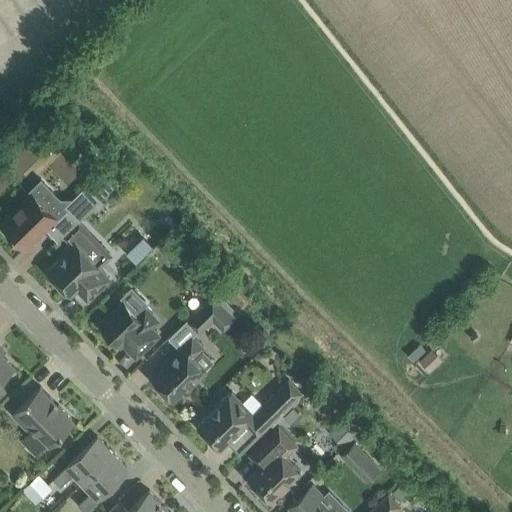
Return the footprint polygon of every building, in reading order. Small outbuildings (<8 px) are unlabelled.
[(0,71),(0,93),(6,103),(57,71),(41,46),(0,71)] [(4,225),(0,228),(13,240),(16,237),(26,247),(46,227),(57,216),(56,215),(66,205),(66,204),(67,203),(42,177),(41,179),(31,188),(30,189),(32,192),(1,223),(4,225)] [(66,205),(80,219),(102,198),(87,183),(67,203),(66,204),(66,205)] [(71,292),(77,287),(88,299),(111,277),(99,265),(100,265),(87,251),(90,248),(92,244),(93,239),(92,235),(89,231),(90,231),(79,220),(65,234),(72,241),(59,254),(61,256),(48,269),(71,292)] [(188,317),(202,331),(214,319),(222,328),(236,315),(214,292),(188,317)] [(116,334),(137,355),(159,333),(151,325),(158,318),(147,306),(139,314),(124,299),(100,322),(114,336),(116,334)] [(154,378),(173,397),(185,385),(188,388),(207,369),(193,354),(203,345),(193,335),(164,363),(166,366),(154,378)] [(420,343),(409,353),(415,360),(426,349),(420,343)] [(0,396),(7,390),(6,389),(0,382),(0,379),(0,380),(14,366),(3,354),(0,350),(0,396)] [(427,353),(420,359),(430,370),(437,364),(427,353)] [(213,409),(198,423),(221,446),(229,439),(247,421),(259,434),(271,422),(304,390),(300,386),(291,377),(271,397),(254,413),(232,390),(213,409)] [(21,438),(36,454),(49,442),(50,444),(75,420),(41,385),(13,412),(29,430),(21,438)] [(251,453),(251,454),(256,450),(265,460),(249,475),(271,498),(302,469),(287,454),(298,443),(280,425),(251,453)] [(130,468),(98,435),(54,477),(61,485),(73,473),(91,491),(79,503),(86,511),(98,499),(130,468)] [(355,440),(342,452),(357,467),(370,455),(355,440)] [(23,485),(35,501),(53,488),(42,472),(23,485)] [(313,482),(289,505),(296,511),(330,511),(318,499),(324,493),(313,482)] [(402,482),(393,491),(401,500),(411,490),(402,482)] [(159,511),(166,506),(150,488),(125,511),(159,511)] [(368,511),(393,511),(401,504),(389,492),(368,511)]
